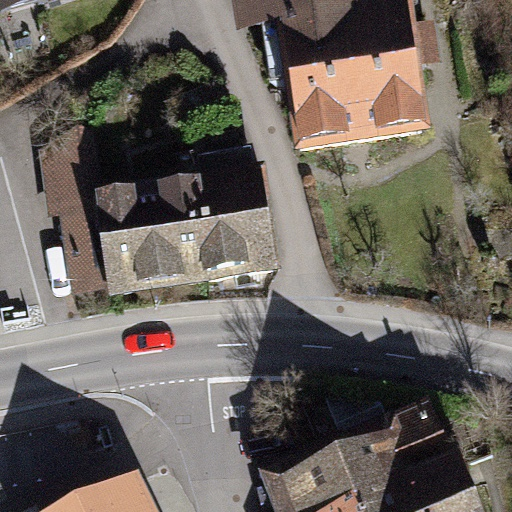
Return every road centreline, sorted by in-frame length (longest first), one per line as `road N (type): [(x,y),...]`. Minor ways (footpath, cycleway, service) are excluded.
road 1 (residential): [(214,0),(311,274),(303,344)]
road 2 (tertiary): [(303,344),(428,360),(511,381)]
road 3 (tertiary): [(0,379),(204,346)]
road 4 (residential): [(204,346),(231,511)]
